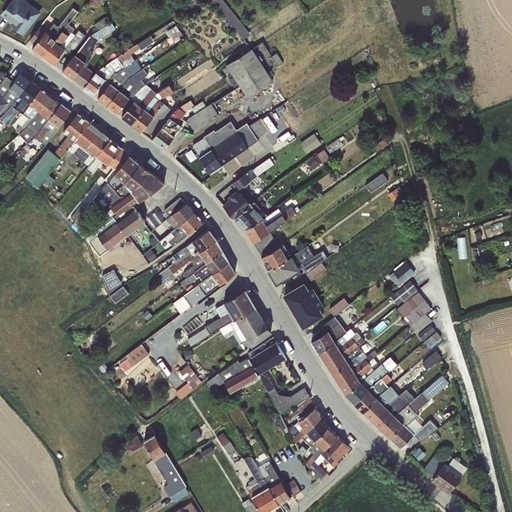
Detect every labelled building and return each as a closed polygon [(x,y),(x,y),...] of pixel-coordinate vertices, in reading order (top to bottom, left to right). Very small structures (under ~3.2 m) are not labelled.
[(41,12),(26,0),(11,0),(0,14),(11,23),(10,24),(23,35),(41,12)] [(222,0),(211,0),(229,22),(225,25),(230,32),(234,28),(243,39),(250,34),(222,0)] [(32,47),(42,55),(68,23),(78,11),(73,7),(58,26),(54,23),(47,32),(39,26),(29,39),(35,44),(32,47)] [(93,24),(99,29),(108,23),(104,17),(93,24)] [(83,87),(95,74),(86,66),(89,62),(86,59),(92,52),(89,49),(96,41),(116,27),(111,21),(108,23),(99,29),(90,35),(62,71),(83,87)] [(74,28),(68,23),(42,55),(52,63),(64,48),(70,54),(85,35),(78,30),(75,34),(72,31),(74,28)] [(173,26),(165,32),(168,37),(177,32),(173,26)] [(95,74),(83,87),(92,94),(104,78),(108,81),(114,74),(134,60),(131,56),(132,56),(130,54),(151,39),(149,36),(97,71),(95,74)] [(272,80),(251,48),(225,65),(226,66),(222,69),(235,88),(239,86),(246,97),(272,80)] [(271,50),(268,52),(278,66),(283,63),(276,53),(273,55),(271,50)] [(114,74),(108,81),(110,83),(97,98),(106,105),(127,79),(141,70),(136,63),(137,62),(135,60),(134,60),(114,74)] [(127,79),(106,105),(117,113),(129,97),(131,98),(139,88),(144,84),(140,78),(146,74),(143,68),(141,70),(127,79)] [(0,113),(1,112),(4,114),(31,80),(21,72),(14,82),(6,76),(0,83),(0,113)] [(41,87),(31,80),(4,114),(0,117),(0,119),(9,126),(15,122),(41,87)] [(139,88),(131,98),(133,100),(121,116),(131,124),(156,93),(145,84),(144,84),(139,88)] [(156,93),(131,124),(151,139),(154,135),(151,133),(171,109),(159,99),(173,91),(169,85),(156,93)] [(51,95),(41,87),(15,122),(20,124),(15,130),(18,134),(26,127),(51,95)] [(61,102),(51,95),(26,127),(36,135),(61,102)] [(190,100),(180,106),(183,111),(193,105),(190,100)] [(191,108),(195,113),(206,106),(202,101),(191,108)] [(61,102),(36,135),(34,137),(45,144),(71,110),(61,102)] [(206,106),(195,113),(188,118),(194,127),(217,113),(211,103),(206,106)] [(154,135),(151,139),(163,148),(180,126),(176,124),(185,113),(178,107),(174,110),(154,135)] [(61,157),(63,154),(89,122),(77,113),(63,130),(68,135),(54,152),(61,157)] [(260,118),(248,125),(257,138),(268,130),(260,118)] [(203,137),(222,164),(248,147),(248,146),(258,140),(257,138),(248,125),(246,122),(236,129),(230,120),(215,131),(214,129),(203,136),(203,137)] [(79,158),(88,165),(109,138),(89,122),(63,154),(75,163),(79,158)] [(27,144),(34,137),(36,135),(26,127),(18,134),(27,144)] [(314,133),(299,143),(306,154),(321,144),(314,133)] [(222,164),(203,137),(192,144),(210,174),(223,165),(222,164)] [(104,180),(107,182),(114,174),(129,155),(129,154),(109,138),(88,165),(85,169),(91,173),(102,160),(113,168),(104,180)] [(326,147),(330,153),(342,145),(338,139),(326,147)] [(384,139),(373,146),(377,151),(388,144),(384,139)] [(26,176),(37,186),(60,159),(48,149),(26,176)] [(316,155),(322,163),(330,158),(324,149),(316,155)] [(129,155),(114,174),(138,201),(164,183),(163,183),(164,182),(129,155)] [(312,157),(311,156),(306,162),(314,170),(319,163),(318,162),(320,161),(316,155),(312,157)] [(235,218),(254,200),(242,187),(256,175),(273,164),(269,157),(249,172),(246,172),(231,183),(237,190),(228,198),(230,199),(223,205),(235,218)] [(382,173),(365,185),(370,192),(387,180),(382,173)] [(48,174),(37,188),(43,193),(54,179),(48,174)] [(109,221),(124,237),(145,222),(133,205),(138,201),(114,174),(107,182),(94,198),(110,220),(109,221)] [(396,188),(387,193),(394,204),(403,198),(396,188)] [(174,229),(195,211),(187,201),(185,203),(180,197),(164,210),(169,216),(166,219),(174,229)] [(254,200),(235,218),(244,228),(267,214),(254,200)] [(71,217),(75,221),(85,209),(80,205),(71,217)] [(267,214),(244,228),(252,241),(269,230),(295,212),(291,207),(282,213),(278,208),(267,214)] [(195,211),(174,229),(165,236),(172,246),(203,221),(195,211)] [(99,256),(124,237),(109,221),(86,238),(99,256)] [(190,259),(216,239),(208,229),(171,257),(173,260),(171,261),(172,263),(160,272),(165,279),(190,259)] [(269,230),(252,241),(258,251),(276,241),(269,230)] [(465,237),(456,238),(458,258),(467,257),(465,237)] [(186,278),(222,250),(216,239),(190,259),(193,264),(182,273),(186,278)] [(316,240),(310,243),(314,252),(320,250),(316,240)] [(269,270),(290,255),(283,243),(261,256),(269,270)] [(290,255),(269,270),(276,282),(302,267),(306,273),(321,262),(327,257),(323,250),(313,255),(306,244),(290,255)] [(151,249),(144,255),(150,261),(156,256),(151,249)] [(201,281),(228,261),(222,250),(186,278),(190,284),(198,277),(201,281)] [(180,314),(234,272),(228,261),(201,281),(173,303),(180,314)] [(393,272),(388,276),(397,286),(402,282),(403,283),(415,273),(405,261),(393,271),(393,272)] [(321,262),(306,273),(311,280),(326,269),(321,262)] [(113,270),(102,276),(109,292),(121,283),(113,270)] [(416,288),(410,280),(390,296),(397,304),(416,288)] [(293,311),(316,297),(311,288),(307,290),(303,284),(284,295),(293,311)] [(123,285),(109,296),(115,303),(128,293),(123,285)] [(206,327),(186,339),(190,346),(230,322),(255,308),(245,289),(223,302),(229,312),(205,326),(206,327)] [(424,300),(416,290),(402,301),(404,303),(396,309),(403,318),(424,300)] [(316,297),(293,311),(303,327),(322,315),(318,309),(322,307),(316,297)] [(329,309),(334,316),(350,303),(350,302),(348,304),(343,297),(329,309)] [(431,308),(424,300),(403,318),(409,326),(425,313),(431,308)] [(255,308),(230,322),(245,348),(270,332),(255,308)] [(432,320),(425,313),(409,326),(400,334),(404,340),(413,331),(415,334),(432,320)] [(318,352),(345,331),(334,316),(323,324),(328,331),(311,341),(318,352)] [(430,324),(417,334),(423,340),(435,331),(430,324)] [(345,331),(318,352),(324,363),(360,336),(357,332),(355,333),(350,327),(345,331)] [(436,332),(424,342),(428,347),(441,337),(436,332)] [(308,396),(309,396),(304,388),(291,397),(278,395),(264,371),(285,357),(273,336),(248,352),(260,373),(261,379),(279,414),(294,405),(308,396)] [(360,336),(324,363),(331,373),(362,351),(358,345),(364,340),(360,336)] [(127,358),(119,363),(125,371),(148,353),(141,343),(125,355),(127,358)] [(191,349),(183,351),(185,359),(192,358),(191,349)] [(362,351),(331,373),(338,384),(373,357),(377,354),(374,350),(367,356),(362,351)] [(440,357),(435,351),(421,363),(427,369),(440,357)] [(390,356),(382,363),(389,371),(397,364),(390,356)] [(373,357),(338,384),(344,394),(379,365),(373,357)] [(230,393),(258,376),(247,358),(239,363),(237,360),(207,382),(212,389),(224,382),(230,393)] [(389,371),(382,363),(379,365),(344,394),(353,403),(387,374),(389,372),(389,371)] [(188,364),(179,371),(187,382),(174,392),(179,398),(201,381),(188,364)] [(387,374),(353,403),(362,412),(390,385),(388,382),(392,379),(387,374)] [(390,385),(362,412),(371,421),(406,389),(417,378),(414,375),(402,385),(404,386),(396,392),(395,391),(398,389),(393,383),(390,385)] [(415,399),(380,429),(399,448),(414,434),(421,442),(438,428),(429,419),(422,426),(415,418),(418,415),(415,412),(448,382),(442,375),(415,399)] [(406,389),(371,421),(380,429),(415,399),(406,389)] [(292,438),(322,416),(315,406),(308,396),(294,405),(303,415),(294,425),(287,428),(292,438)] [(273,411),(267,419),(274,423),(279,415),(273,411)] [(308,449),(328,426),(322,416),(292,438),(302,457),(308,449)] [(309,466),(337,435),(328,426),(308,449),(313,453),(305,462),(309,466)] [(197,428),(190,432),(194,440),(201,435),(197,428)] [(216,437),(228,454),(235,450),(230,441),(229,441),(223,433),(216,437)] [(154,434),(143,440),(167,483),(163,486),(169,496),(170,495),(174,501),(188,493),(184,486),(186,486),(154,434)] [(136,435),(123,444),(124,446),(122,447),(125,452),(127,450),(129,453),(142,445),(136,435)] [(334,460),(348,445),(337,435),(309,466),(307,467),(316,480),(319,477),(321,479),(326,473),(318,465),(322,460),(327,464),(329,462),(333,466),(337,462),(334,460)] [(214,450),(211,445),(199,452),(202,458),(214,450)] [(428,472),(437,459),(432,455),(423,468),(428,472)] [(279,504),(258,468),(251,456),(248,456),(243,458),(255,478),(248,482),(249,485),(246,486),(260,511),(265,511),(279,504)] [(437,459),(428,472),(434,476),(432,479),(449,492),(467,467),(453,457),(447,465),(444,462),(444,463),(437,459)] [(279,504),(290,497),(269,459),(262,463),(263,464),(258,468),(279,504)] [(293,479),(285,484),(292,496),(300,491),(293,479)] [(256,511),(248,498),(241,503),(246,511),(256,511)] [(180,507),(172,511),(197,511),(190,502),(181,508),(180,507)]
